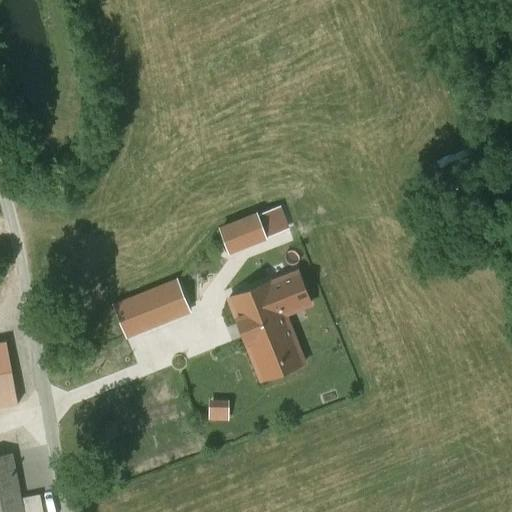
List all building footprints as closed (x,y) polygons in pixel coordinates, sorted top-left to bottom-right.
[(258,216),(221,230),(229,251),(266,236),(258,216)] [(229,298),(235,312),(250,306),(258,325),(285,314),(311,304),(299,272),(271,283),(271,281),(229,298)] [(177,281),(114,307),(126,336),(189,310),(177,281)] [(250,306),(235,312),(261,380),(304,363),(285,314),(258,325),(250,306)] [(0,407),(17,405),(6,343),(0,344),(0,407)] [(217,418),(238,418),(238,397),(216,397),(217,418)] [(24,511),(12,453),(0,455),(0,511),(24,511)]
